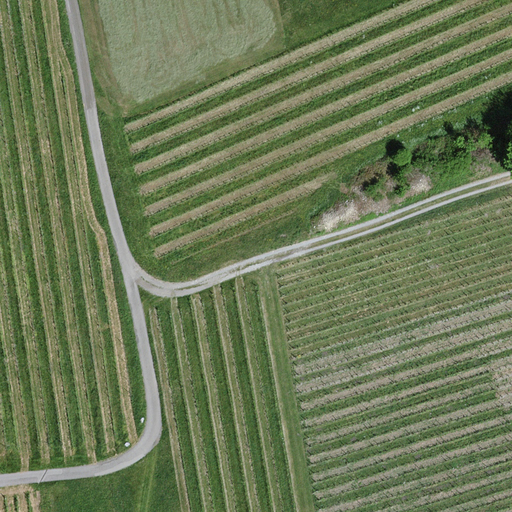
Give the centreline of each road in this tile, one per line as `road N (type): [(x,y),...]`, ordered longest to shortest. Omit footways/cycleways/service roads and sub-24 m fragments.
road 1 (track): [(0,480),(111,465),(135,453),(154,420),(72,0)]
road 2 (track): [(124,261),(156,287),(187,288),(511,177)]
